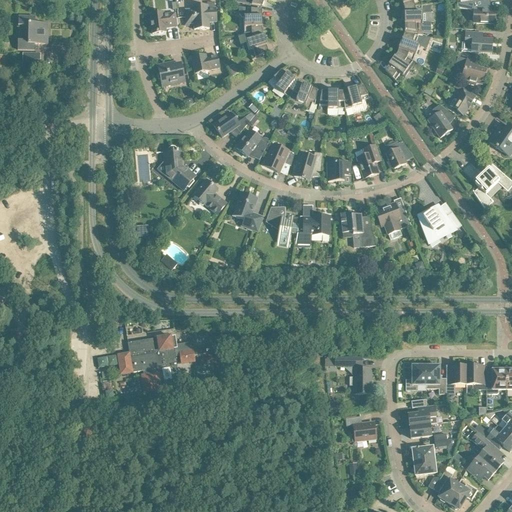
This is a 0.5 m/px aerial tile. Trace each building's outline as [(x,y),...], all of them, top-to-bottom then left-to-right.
[(400,0),(403,5),(404,9),(424,6),(422,6),(419,0),(400,0)] [(489,0),(484,0),(457,4),(457,8),(473,11),(473,24),(494,25),(495,11),(491,11),(489,0)] [(215,9),(214,3),(207,3),(207,7),(193,8),(193,10),(185,11),(186,22),(184,22),(185,26),(189,26),(189,24),(194,24),(194,30),(209,29),(209,23),(216,23),(215,9)] [(422,23),(422,14),(431,14),(430,6),(424,6),(404,9),(404,14),(404,29),(404,30),(422,33),(431,35),(431,23),(422,23)] [(262,11),(244,8),(239,8),(239,15),(242,18),(244,18),(244,28),(244,35),(238,36),(262,32),(262,28),(262,12),(262,11)] [(164,15),(164,13),(150,14),(152,34),(166,33),(166,29),(177,27),(175,13),(164,15)] [(18,41),(18,50),(34,51),(34,45),(48,45),(48,24),(35,23),(35,17),(18,17),(18,26),(28,26),(28,41),(18,41)] [(263,36),(262,32),(238,36),(240,43),(242,44),(246,43),(249,52),(253,51),(255,58),(252,60),(268,52),(268,51),(263,36)] [(491,55),(492,41),(478,40),(478,33),(465,32),(464,43),(462,43),(461,53),(471,53),(491,55)] [(430,39),(422,37),(404,34),(403,35),(398,50),(399,50),(397,54),(415,63),(413,62),(415,56),(419,46),(427,49),(430,39)] [(39,54),(23,54),(23,66),(39,66),(39,54)] [(412,62),(415,64),(415,63),(397,54),(394,58),(385,70),(385,71),(398,84),(395,81),(400,74),(403,77),(409,68),(412,62)] [(209,71),(220,68),(217,56),(206,58),(205,55),(191,58),(195,75),(209,72),(209,71)] [(479,63),(467,60),(458,58),(456,63),(456,65),(456,67),(458,69),(459,71),(464,72),(461,80),(469,82),(468,84),(475,86),(476,84),(482,86),(486,71),(478,69),(479,63)] [(169,64),(158,66),(159,75),(158,76),(159,81),(161,82),(162,87),(185,83),(181,64),(169,66),(169,64)] [(6,70),(5,78),(12,79),(14,71),(6,70)] [(281,71),(268,83),(268,84),(274,90),(274,91),(273,93),(281,99),(284,95),(289,99),(287,103),(298,84),(294,81),(282,71),(281,71)] [(298,84),(287,103),(303,109),(303,110),(309,113),(312,104),(315,105),(317,91),(302,85),(298,84)] [(370,103),(362,86),(362,87),(347,91),(342,92),(345,112),(345,110),(351,108),(353,114),(365,111),(367,108),(364,101),(368,100),(370,103)] [(464,117),(475,97),(463,89),(456,100),(454,99),(449,106),(453,108),(457,111),(457,113),(464,117)] [(345,112),(342,92),(338,92),(322,92),(318,110),(319,110),(319,106),(327,106),(327,110),(327,114),(329,116),(336,116),(338,115),(338,110),(344,110),(345,112)] [(258,109),(253,104),(248,108),(254,114),(258,109)] [(440,139),(452,130),(449,126),(455,118),(439,106),(432,111),(435,116),(427,121),(440,139)] [(281,113),(273,109),(270,114),(277,119),(281,113)] [(373,119),(379,126),(386,120),(381,113),(373,119)] [(230,114),(213,126),(222,138),(229,133),(236,139),(254,116),(251,114),(237,124),(230,114)] [(509,157),(511,152),(511,129),(508,127),(500,138),(495,135),(489,143),(496,148),(495,149),(497,150),(497,149),(509,157)] [(236,149),(247,158),(249,157),(259,161),(270,141),(265,138),(261,140),(249,131),(236,149)] [(405,162),(413,158),(402,143),(398,145),(397,143),(393,144),(392,143),(385,147),(385,153),(385,155),(389,163),(387,163),(390,170),(392,170),(393,171),(396,170),(397,171),(398,171),(401,170),(402,168),(401,167),(406,165),(405,162)] [(289,152),(274,145),(268,159),(267,158),(263,166),(279,174),(284,164),(291,167),(294,154),(289,152)] [(363,150),(354,153),(356,159),(363,180),(378,175),(375,164),(381,162),(376,146),(363,150)] [(182,151),(177,151),(176,149),(175,148),(173,147),(171,147),(169,148),(168,150),(168,152),(163,153),(164,153),(165,163),(163,163),(157,170),(165,176),(166,176),(184,190),(183,191),(196,176),(195,176),(194,177),(182,167),(181,151),(182,151)] [(321,178),(322,154),(314,154),(313,158),(300,154),(294,177),(304,180),(304,179),(311,181),(312,178),(321,178)] [(349,163),(327,163),(328,182),(344,182),(344,177),(350,177),(349,163)] [(511,182),(490,164),(480,174),(482,177),(475,184),(479,189),(474,193),(473,192),(472,192),(487,213),(488,213),(484,208),(491,202),(492,203),(493,203),(486,195),(498,182),(507,191),(511,184),(511,182)] [(217,191),(206,181),(193,197),(205,206),(205,205),(217,216),(226,204),(214,194),(217,191)] [(257,199),(241,194),(233,217),(244,221),(241,227),(257,233),(263,218),(252,214),(257,199)] [(461,228),(445,204),(440,208),(439,206),(429,212),(428,210),(417,216),(428,245),(429,245),(429,244),(443,234),(445,237),(457,231),(461,228)] [(385,226),(388,235),(391,241),(402,237),(400,231),(411,227),(403,206),(396,208),(395,205),(375,212),(381,227),(385,226)] [(294,214),(285,213),(285,216),(278,215),(277,220),(269,219),(268,223),(279,227),(276,246),(289,248),(294,214)] [(362,228),(361,216),(351,217),(351,214),(341,215),(342,234),(352,233),(354,249),(361,248),(375,247),(372,227),(362,228)] [(297,234),(295,246),(310,246),(311,236),(322,236),(322,242),(329,242),(329,236),(329,217),(312,217),(312,219),(303,218),(303,234),(297,234)] [(170,337),(128,344),(132,373),(144,371),(145,376),(142,376),(144,393),(161,390),(160,382),(164,381),(162,369),(177,367),(174,349),(172,349),(170,337)] [(193,348),(194,355),(197,355),(198,358),(207,357),(207,353),(206,347),(193,348)] [(179,351),(181,365),(194,363),(192,349),(179,351)] [(371,386),(371,379),(371,369),(362,369),(362,359),(335,359),(335,367),(354,367),(354,369),(353,369),(353,378),(350,378),(350,386),(353,386),(353,395),(371,395),(371,386)] [(426,386),(426,365),(419,365),(419,367),(412,367),(412,381),(405,381),(405,392),(417,392),(417,386),(426,386)] [(432,365),(426,365),(426,386),(426,390),(439,390),(439,396),(446,396),(446,386),(446,380),(439,380),(439,367),(432,367),(432,365)] [(466,386),(466,365),(459,365),(459,367),(446,367),(446,380),(446,386),(466,386)] [(486,377),(486,372),(486,367),(473,367),(473,365),(466,365),(466,386),(473,386),(473,390),(475,391),(486,391),(486,377)] [(506,391),(506,371),(504,371),(503,369),(498,369),(497,371),(492,371),(492,377),(487,377),(487,372),(486,372),(486,377),(486,391),(486,395),(493,395),(497,395),(498,394),(498,391),(506,391)] [(412,409),(416,409),(426,407),(426,400),(411,402),(412,409)] [(435,406),(426,407),(416,409),(418,409),(419,414),(408,416),(409,428),(429,425),(437,424),(436,419),(437,419),(435,406)] [(511,439),(511,415),(509,413),(507,415),(501,422),(507,427),(503,431),(511,439)] [(360,418),(346,420),(346,427),(354,426),(354,432),(348,432),(349,443),(356,442),(368,441),(369,444),(376,443),(373,423),(361,425),(360,418)] [(431,437),(429,425),(409,428),(411,439),(431,437)] [(510,453),(511,450),(511,439),(503,431),(497,426),(485,440),(498,451),(499,452),(499,451),(498,450),(501,446),(510,453)] [(495,472),(503,463),(494,455),(498,451),(485,440),(478,433),(471,441),(483,451),(478,457),(495,472)] [(412,459),(414,461),(414,463),(434,461),(432,448),(412,450),(413,453),(411,455),(411,457),(412,459)] [(488,482),(495,472),(478,457),(466,471),(477,480),(481,476),(488,482)] [(435,474),(434,461),(414,463),(414,466),(413,468),(412,470),(413,472),(415,473),(415,476),(435,474)] [(447,503),(458,485),(450,480),(452,476),(445,472),(440,480),(433,491),(434,491),(435,488),(442,492),(438,498),(439,499),(440,502),(443,504),(446,503),(447,503)] [(433,491),(440,480),(435,477),(428,487),(433,491)] [(464,489),(458,485),(447,503),(451,506),(451,508),(455,511),(457,510),(459,511),(466,499),(471,502),(477,491),(466,485),(464,489)]
